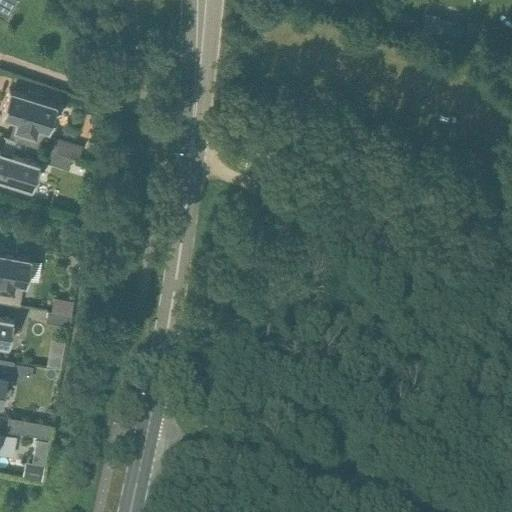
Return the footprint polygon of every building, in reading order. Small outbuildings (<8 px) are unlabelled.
[(0,0),(0,12),(8,16),(16,0),(0,0)] [(466,31),(424,22),(421,36),(463,45),(466,31)] [(495,70),(511,75),(511,51),(501,48),(495,70)] [(28,94),(10,88),(2,112),(18,117),(15,126),(17,127),(13,138),(40,147),(47,126),(50,127),(57,103),(43,98),(45,94),(30,89),(28,94)] [(68,168),(72,156),(49,149),(45,161),(68,168)] [(33,185),(40,163),(0,150),(0,180),(13,185),(15,180),(33,185)] [(25,291),(32,256),(17,254),(18,249),(2,246),(1,251),(0,250),(0,300),(20,304),(22,290),(25,291)] [(51,309),(72,313),(74,299),(53,296),(51,309)] [(51,309),(48,309),(46,321),(70,325),(72,313),(51,309)] [(14,319),(0,316),(0,340),(10,342),(14,319)] [(0,400),(2,401),(7,376),(12,377),(15,360),(0,357),(0,400)] [(52,438),(55,424),(9,416),(6,430),(52,438)] [(36,439),(34,451),(46,453),(49,441),(36,439)]
